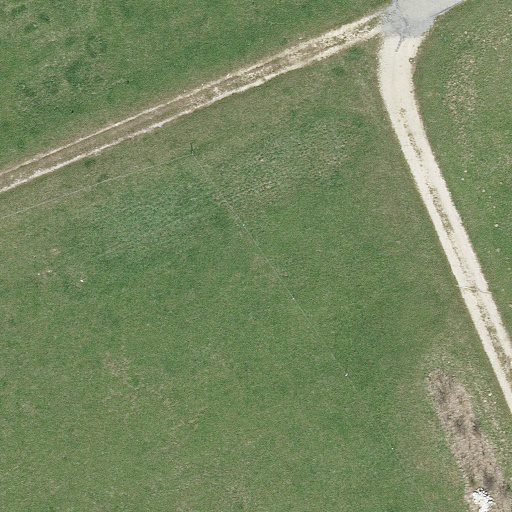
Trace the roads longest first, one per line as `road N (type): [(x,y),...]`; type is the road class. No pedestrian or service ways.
road 1 (track): [(450,0),(0,202)]
road 2 (track): [(511,380),(372,33)]
